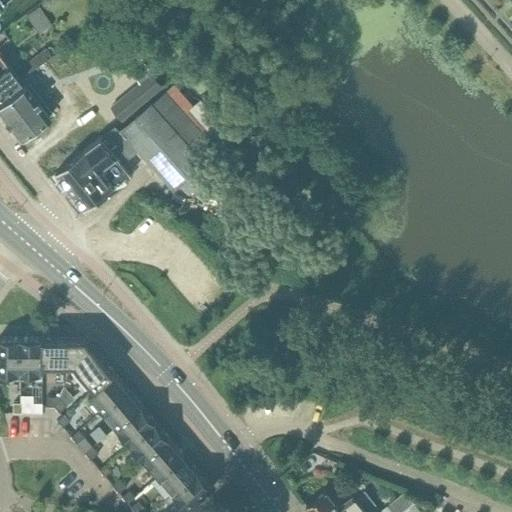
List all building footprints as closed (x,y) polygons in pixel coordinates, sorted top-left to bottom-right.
[(29,60),(23,65),(29,74),(54,56),(47,47),(40,52),(29,60)] [(139,81),(111,105),(123,119),(163,85),(151,71),(134,48),(130,48),(114,48),(120,67),(128,65),(139,81)] [(0,95),(5,92),(19,81),(0,55),(0,95)] [(25,84),(0,103),(0,114),(19,139),(49,116),(25,84)] [(72,160),(56,172),(86,210),(131,174),(124,165),(123,164),(140,150),(161,174),(174,189),(198,168),(209,181),(228,163),(224,158),(209,141),(217,134),(173,84),(165,91),(153,101),(120,129),(117,125),(102,137),(101,137),(84,150),(72,160)] [(0,369),(21,369),(21,337),(0,337),(0,369)] [(43,369),(43,360),(43,337),(21,337),(21,369),(43,369)] [(75,360),(87,337),(43,337),(43,360),(75,360)] [(115,371),(87,337),(75,360),(96,385),(89,391),(90,392),(115,371)] [(129,387),(115,371),(90,392),(104,408),(129,387)] [(118,425),(143,404),(129,387),(104,408),(118,425)] [(47,396),(47,406),(55,406),(59,396),(47,396)] [(68,405),(59,396),(55,406),(60,412),(68,405)] [(43,412),(43,406),(43,402),(34,402),(34,412),(43,412)] [(22,413),(22,403),(13,403),(13,413),(22,413)] [(132,441),(157,420),(143,404),(118,425),(132,441)] [(65,413),(58,419),(63,426),(71,420),(65,413)] [(146,457),(171,437),(157,420),(132,441),(146,457)] [(72,436),(77,443),(85,436),(79,429),(72,436)] [(160,474),(185,453),(171,437),(146,457),(160,474)] [(86,452),(91,459),(99,453),(93,446),(86,452)] [(174,490),(199,470),(185,453),(160,474),(174,490)] [(107,462),(100,469),(105,476),(113,469),(107,462)] [(199,470),(174,490),(188,508),(195,502),(200,508),(212,498),(207,492),(213,487),(199,470)] [(121,479),(114,485),(119,492),(127,486),(121,479)] [(130,489),(122,496),(128,503),(136,496),(130,489)] [(306,506),(311,511),(367,511),(356,497),(341,508),(326,490),(306,506)] [(382,510),(383,511),(402,511),(415,502),(406,491),(388,505),(382,510)] [(139,500),(131,506),(136,511),(138,511),(145,507),(139,500)]
